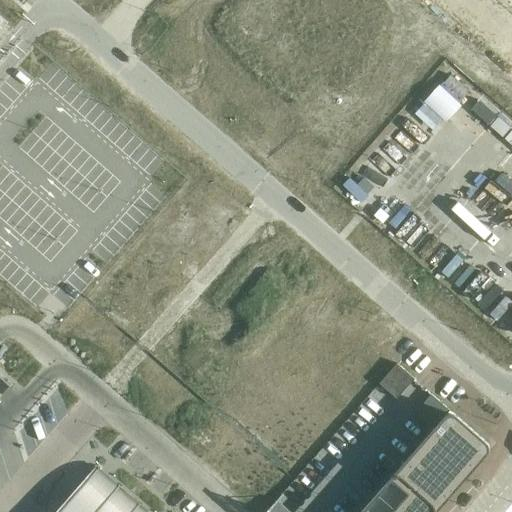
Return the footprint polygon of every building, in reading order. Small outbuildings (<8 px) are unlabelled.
[(0,15),(0,28),(2,31),(8,25),(9,23),(0,15)] [(451,76),(444,84),(461,98),(463,100),(470,92),(451,76)] [(471,109),(489,125),(497,117),(479,101),(471,109)] [(499,118),(491,126),(502,137),(510,128),(499,118)] [(398,364),(380,384),(397,399),(415,379),(398,364)] [(0,403),(13,389),(0,376),(0,403)] [(415,414),(433,430),(445,416),(448,414),(451,414),(456,415),(432,394),(415,414)] [(488,443),(456,415),(451,414),(448,414),(445,416),(433,430),(361,511),(437,511),(488,454),(489,451),(490,448),(489,445),(488,443)] [(138,511),(98,477),(67,511),(138,511)] [(288,511),(276,501),(268,510),(270,511),(288,511)]
